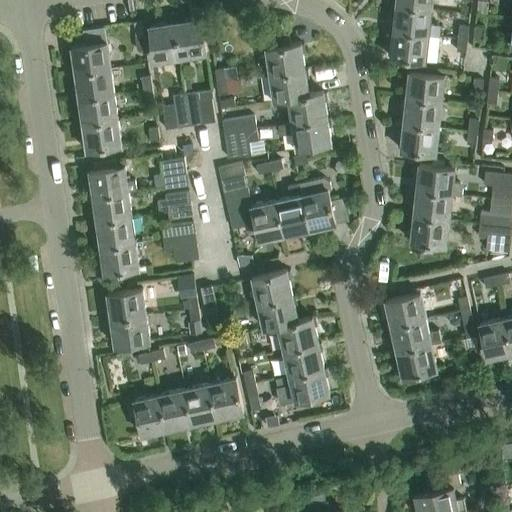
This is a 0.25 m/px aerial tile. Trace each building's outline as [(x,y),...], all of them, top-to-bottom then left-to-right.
[(397,0),(397,4),(433,8),(433,0),(397,0)] [(397,4),(394,29),(430,34),(439,35),(441,24),(431,23),(433,8),(397,4)] [(202,16),(176,20),(181,54),(207,51),(202,16)] [(181,54),(176,20),(150,23),(155,58),(181,54)] [(460,24),(458,37),(467,38),(468,25),(460,24)] [(394,29),(391,56),(427,60),(430,34),(394,29)] [(281,133),(295,131),(297,147),(333,141),(325,89),(310,91),(302,40),(291,42),(290,30),(267,33),(269,45),(267,46),(275,98),(290,95),(294,121),(279,123),(281,133)] [(136,36),(138,49),(147,48),(145,35),(136,36)] [(466,50),(467,38),(458,37),(457,49),(466,50)] [(72,44),(76,71),(111,66),(108,39),(72,44)] [(115,91),(111,66),(76,71),(79,96),(115,91)] [(216,68),(217,80),(238,77),(237,70),(226,71),(225,67),(216,68)] [(411,69),(408,96),(443,100),(446,74),(411,69)] [(142,75),(143,87),(153,86),(151,74),(142,75)] [(238,78),(238,77),(217,80),(219,93),(228,92),(226,79),(238,78)] [(481,100),(483,78),(473,77),(471,99),(481,100)] [(489,78),(487,89),(497,90),(498,79),(489,78)] [(153,86),(143,87),(145,100),(155,99),(153,86)] [(186,91),(190,123),(204,121),(200,98),(199,89),(186,91)] [(496,103),(497,90),(487,89),(486,102),(496,103)] [(119,117),(115,91),(79,96),(83,122),(119,117)] [(175,102),(179,125),(190,123),(186,91),(174,93),(175,102)] [(212,96),(200,98),(204,121),(216,119),(212,96)] [(404,121),(440,125),(443,100),(408,96),(404,121)] [(234,97),(220,99),(221,105),(222,107),(235,105),(234,97)] [(166,127),(179,125),(175,102),(163,104),(166,127)] [(225,131),(257,126),(255,114),(223,119),(225,131)] [(83,122),(87,148),(122,143),(119,117),(83,122)] [(469,117),(468,129),(477,130),(479,118),(469,117)] [(440,125),(404,121),(401,148),(437,152),(440,125)] [(149,127),(151,140),(160,138),(158,126),(149,127)] [(227,144),(250,141),(258,140),(257,126),(225,131),(227,144)] [(493,129),(484,128),(482,140),(491,141),(493,129)] [(476,144),(477,130),(468,129),(466,143),(476,144)] [(250,141),(227,144),(229,156),(251,153),(250,141)] [(306,153),(294,155),(296,164),(308,161),(306,153)] [(161,158),(163,172),(186,168),(184,155),(161,158)] [(281,158),(270,161),(272,170),(283,167),(281,158)] [(222,177),(245,172),(243,160),(219,165),(222,177)] [(259,172),(272,170),(270,161),(257,163),(259,172)] [(463,182),(454,181),(456,166),(420,162),(417,188),(453,193),(462,194),(463,182)] [(90,168),(94,195),(129,189),(125,163),(90,168)] [(156,186),(165,185),(165,188),(189,184),(186,168),(163,172),(154,173),(156,186)] [(484,183),(493,184),(511,186),(511,172),(485,170),(484,183)] [(248,184),(245,172),(222,177),(225,189),(248,184)] [(337,222),(329,188),(333,188),(331,180),(324,176),(301,181),(304,193),(303,193),(311,228),(337,222)] [(291,195),(278,198),(286,233),(311,228),(303,193),(304,193),(301,181),(289,183),(291,195)] [(225,189),(227,202),(251,196),(248,184),(225,189)] [(511,186),(493,184),(492,196),(511,198),(511,186)] [(415,214),(450,218),(453,193),(417,188),(415,214)] [(132,215),(129,189),(94,195),(97,220),(132,215)] [(160,212),(169,210),(168,204),(191,201),(189,189),(166,193),(167,197),(158,199),(160,212)] [(252,204),(253,204),(251,196),(227,202),(230,214),(253,209),(252,204)] [(511,198),(492,196),(490,210),(511,212),(511,198)] [(260,239),(286,233),(278,198),(253,204),(252,204),(253,209),(256,221),(260,239)] [(193,214),(191,201),(168,204),(169,210),(170,218),(193,214)] [(233,226),(256,221),(253,209),(230,214),(233,226)] [(479,222),(511,225),(511,222),(511,212),(490,210),(481,209),(479,222)] [(450,218),(415,214),(412,240),(447,244),(450,218)] [(136,240),(132,215),(97,220),(101,246),(136,240)] [(163,236),(195,231),(194,220),(162,225),(163,236)] [(478,234),(487,235),(510,238),(511,225),(479,222),(478,234)] [(166,250),(175,249),(198,245),(195,231),(163,236),(166,250)] [(487,235),(486,247),(509,250),(510,238),(487,235)] [(101,246),(105,272),(140,266),(136,240),(101,246)] [(199,257),(198,245),(175,249),(177,261),(199,257)] [(259,301),(293,294),(288,268),(253,276),(259,301)] [(495,274),(497,283),(511,281),(509,271),(495,274)] [(184,308),(190,307),(198,306),(194,273),(177,275),(180,297),(188,296),(188,299),(183,300),(184,308)] [(497,283),(495,274),(483,277),(485,286),(497,283)] [(201,286),(207,313),(217,310),(219,310),(213,283),(201,286)] [(108,292),(112,318),(147,313),(143,287),(108,292)] [(421,292),(386,299),(392,325),(426,318),(421,292)] [(264,327),(279,324),(278,323),(299,319),(299,318),(293,294),(259,301),(264,327)] [(458,296),(461,310),(470,308),(467,294),(458,296)] [(202,331),(198,306),(190,307),(191,320),(188,320),(190,333),(202,331)] [(476,333),(470,308),(461,310),(466,335),(476,333)] [(219,322),(217,310),(207,313),(210,324),(219,322)] [(147,313),(112,318),(116,344),(150,339),(147,313)] [(278,323),(279,324),(284,349),(319,341),(313,315),(299,318),(299,319),(278,323)] [(511,351),(511,347),(505,316),(479,322),(487,357),(511,351)] [(426,318),(392,325),(397,350),(432,343),(442,341),(439,329),(429,332),(426,318)] [(237,333),(240,349),(248,348),(245,332),(237,333)] [(480,354),(476,333),(466,335),(471,356),(480,354)] [(214,336),(201,340),(203,349),(216,346),(214,336)] [(192,352),(203,349),(201,340),(189,342),(192,352)] [(284,349),(289,374),(324,366),(319,341),(284,349)] [(432,343),(397,350),(403,376),(437,369),(432,343)] [(185,345),(177,346),(179,356),(186,354),(185,345)] [(164,348),(151,351),(153,360),(166,357),(164,348)] [(141,362),(153,360),(151,351),(139,353),(141,362)] [(330,392),(324,366),(289,374),(295,400),(330,392)] [(252,370),(243,371),(246,383),(254,381),(252,370)] [(210,381),(217,416),(243,411),(236,376),(210,381)] [(210,381),(185,387),(192,422),(217,416),(210,381)] [(254,381),(246,383),(249,396),(258,394),(254,381)] [(185,387),(160,392),(167,427),(192,422),(185,387)] [(141,433),(167,427),(160,392),(134,398),(141,433)] [(417,511),(458,511),(459,511),(467,510),(464,498),(456,499),(453,487),(461,485),(458,471),(426,479),(429,491),(414,495),(417,511)] [(345,511),(346,510),(337,511),(330,511),(328,501),(296,508),(296,511),(345,511)]
